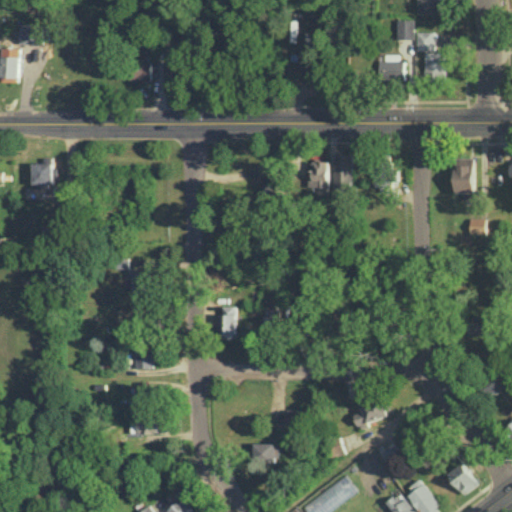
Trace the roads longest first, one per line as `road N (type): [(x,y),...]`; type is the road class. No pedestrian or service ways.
road 1 (tertiary): [(0,123),(511,121)]
road 2 (residential): [(244,511),(213,472),(201,425),(195,123)]
road 3 (residential): [(511,475),(432,368),(420,123)]
road 4 (residential): [(200,373),(432,368)]
road 5 (residential): [(491,122),(487,0)]
